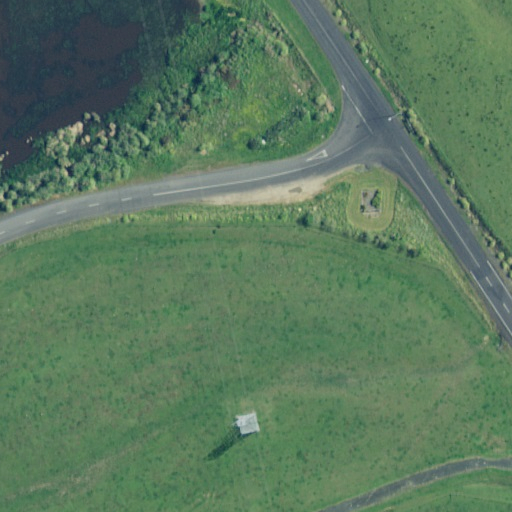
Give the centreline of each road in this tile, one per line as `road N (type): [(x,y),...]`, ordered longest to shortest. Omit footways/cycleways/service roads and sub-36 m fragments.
road 1 (residential): [(0,232),(91,204),(308,165),(385,124)]
road 2 (unclassified): [(385,124),(511,318)]
road 3 (unclassified): [(305,0),(385,124)]
